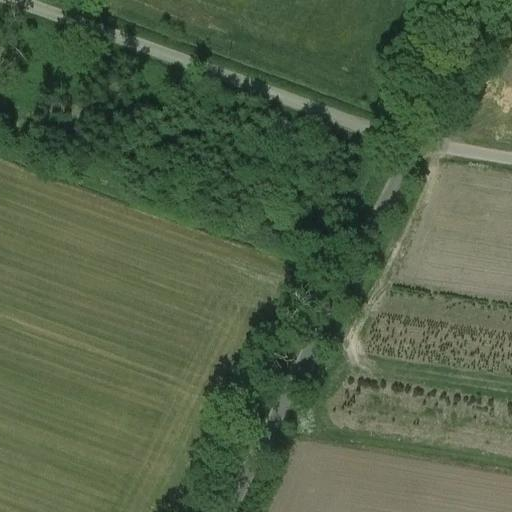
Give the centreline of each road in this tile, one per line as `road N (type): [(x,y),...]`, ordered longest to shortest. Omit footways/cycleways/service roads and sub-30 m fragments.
road 1 (unclassified): [(227,511),(414,143)]
road 2 (unclassified): [(30,0),(414,143)]
road 3 (unclassified): [(414,143),(488,0)]
